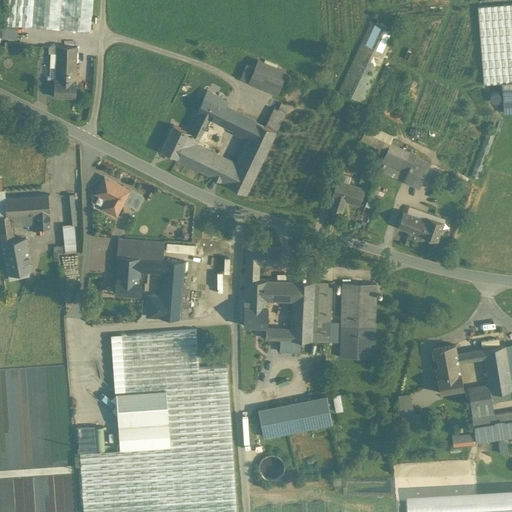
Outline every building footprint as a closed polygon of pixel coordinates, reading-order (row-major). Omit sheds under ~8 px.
[(3,0),(2,22),(90,29),(92,0),(3,0)] [(503,3),(477,5),(482,82),(500,80),(509,80),(503,3)] [(372,18),(338,88),(363,100),(396,30),(372,18)] [(30,29),(18,28),(17,40),(29,41),(30,29)] [(202,48),(170,35),(166,46),(175,49),(176,47),(199,55),(202,48)] [(77,45),(57,44),(56,61),(76,62),(77,45)] [(257,58),(248,80),(258,84),(267,61),(257,58)] [(76,62),(56,61),(55,78),(54,78),(53,95),(75,96),(76,62)] [(285,69),(267,61),(258,84),(276,91),(285,69)] [(253,65),(246,62),(240,76),(247,79),(253,65)] [(509,80),(500,80),(503,111),(511,110),(511,79),(511,80),(509,80)] [(227,98),(207,89),(204,95),(224,104),(227,98)] [(200,110),(190,131),(199,136),(209,115),(223,122),(230,107),(224,104),(204,95),(197,109),(200,110)] [(288,104),(282,101),(278,108),(285,111),(288,104)] [(273,106),(265,124),(276,129),(285,111),(278,108),(273,106)] [(256,119),(237,110),(234,127),(249,134),(256,119)] [(235,162),(215,153),(206,173),(246,192),(276,129),(265,124),(256,119),(249,134),(235,162)] [(190,131),(174,123),(171,130),(185,137),(196,142),(199,136),(190,131)] [(489,126),(471,174),(477,176),(495,128),(489,126)] [(185,137),(171,130),(162,149),(176,156),(185,137)] [(196,142),(185,137),(176,156),(175,158),(206,173),(215,153),(216,151),(196,142)] [(411,152),(389,142),(384,153),(404,162),(401,170),(407,172),(411,164),(406,162),(410,153),(411,152)] [(404,162),(384,153),(381,161),(382,161),(401,170),(404,162)] [(429,161),(410,153),(406,162),(411,164),(407,172),(404,180),(418,186),(429,161)] [(401,170),(382,161),(378,168),(404,180),(407,172),(401,170)] [(342,164),(335,162),(331,174),(338,177),(340,170),(342,164)] [(338,177),(337,179),(348,182),(351,174),(340,170),(338,177)] [(128,188),(104,175),(96,191),(107,197),(103,206),(116,213),(124,198),(137,205),(142,195),(128,187),(128,188)] [(348,182),(337,179),(332,195),(333,196),(330,205),(342,209),(345,200),(358,204),(363,187),(348,182)] [(48,193),(5,195),(5,196),(6,214),(6,215),(11,214),(12,224),(36,222),(35,213),(49,212),(48,193)] [(402,211),(396,226),(406,229),(412,214),(402,211)] [(49,212),(35,213),(36,222),(36,226),(43,226),(50,225),(49,212)] [(11,214),(6,215),(6,214),(0,214),(0,232),(5,258),(28,254),(26,237),(14,239),(12,224),(11,214)] [(425,219),(412,214),(406,229),(436,240),(443,222),(426,216),(425,219)] [(73,223),(62,224),(65,244),(66,251),(76,250),(73,223)] [(129,237),(118,236),(117,253),(128,253),(129,237)] [(164,240),(129,237),(128,253),(140,254),(139,270),(162,271),(163,258),(164,240)] [(166,240),(166,249),(196,249),(196,240),(166,240)] [(210,250),(211,241),(199,241),(199,250),(210,250)] [(279,246),(246,245),(245,277),(259,278),(259,264),(278,264),(279,246)] [(128,253),(117,253),(115,274),(139,276),(139,270),(140,254),(128,253)] [(28,254),(5,258),(8,272),(31,267),(28,254)] [(163,258),(162,271),(160,294),(158,314),(180,316),(184,259),(163,258)] [(71,264),(60,265),(64,297),(75,296),(71,264)] [(139,276),(115,274),(114,291),(140,293),(141,282),(139,282),(139,276)] [(259,278),(245,277),(244,304),(267,305),(267,298),(292,299),(293,279),(259,278)] [(314,280),(293,279),(292,299),(291,327),(290,338),(293,338),(300,338),(311,338),(314,280)] [(332,280),(314,280),(311,338),(329,339),(329,337),(330,326),(332,280)] [(376,281),(341,281),(340,324),(375,325),(376,281)] [(160,294),(147,293),(146,314),(158,314),(160,294)] [(75,296),(64,297),(64,304),(76,303),(75,296)] [(267,305),(244,304),(243,323),(266,324),(267,305)] [(375,325),(340,324),(339,355),(374,356),(375,325)] [(330,326),(329,337),(337,338),(338,326),(330,326)] [(196,327),(111,333),(115,391),(116,391),(166,387),(168,419),(170,444),(232,440),(226,363),(198,365),(196,327)] [(291,327),(272,327),(271,337),(280,337),(290,338),(291,327)] [(290,338),(280,337),(279,349),(292,350),(293,338),(290,338)] [(484,338),(485,345),(490,344),(490,341),(499,340),(498,337),(484,338)] [(455,343),(432,347),(437,375),(460,371),(458,360),(456,351),(455,343)] [(505,343),(482,347),(484,356),(488,384),(489,384),(490,391),(511,388),(505,343)] [(482,347),(470,349),(472,358),(484,356),(482,347)] [(456,351),(458,360),(472,358),(470,349),(456,351)] [(0,368),(0,381),(15,381),(15,368),(0,368)] [(460,371),(437,375),(437,376),(436,376),(439,391),(463,387),(460,371)] [(15,373),(16,382),(25,381),(25,372),(15,373)] [(63,418),(67,418),(67,381),(46,382),(46,394),(58,394),(58,405),(62,405),(63,418)] [(488,384),(468,388),(470,403),(491,400),(490,391),(489,384),(488,384)] [(166,387),(116,391),(115,391),(111,397),(116,401),(112,407),(117,412),(118,423),(168,419),(166,387)] [(511,388),(490,391),(491,400),(511,396),(511,388)] [(333,409),(343,408),(340,390),(330,392),(333,409)] [(410,391),(399,393),(399,400),(411,398),(410,391)] [(326,393),(257,407),(263,434),(331,421),(326,393)] [(411,398),(399,400),(402,420),(414,418),(411,398)] [(491,400),(472,403),(473,412),(493,409),(491,400)] [(511,409),(503,410),(507,436),(511,435),(511,409)] [(503,410),(472,415),(476,441),(507,436),(503,410)] [(168,419),(118,423),(120,448),(170,444),(168,419)] [(94,424),(77,425),(79,450),(96,449),(94,424)] [(471,432),(451,435),(453,444),(472,442),(471,432)] [(506,437),(498,438),(500,450),(508,449),(506,437)] [(96,449),(79,450),(80,465),(83,511),(236,511),(232,440),(170,444),(120,448),(96,449)] [(284,470),(284,465),(283,460),(281,456),(276,453),(271,452),(266,453),(262,456),(259,461),(258,466),(260,470),(262,475),(267,477),(272,478),(277,477),(281,474),(284,470)] [(511,511),(511,499),(405,504),(405,511),(511,511)]
